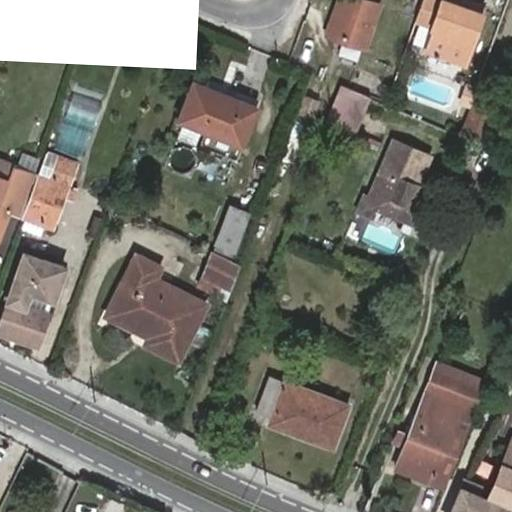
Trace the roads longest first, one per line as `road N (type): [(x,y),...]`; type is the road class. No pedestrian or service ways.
road 1 (tertiary): [(295,511),(0,370)]
road 2 (tertiary): [(0,410),(210,511)]
road 3 (unknown): [(58,398),(117,226)]
